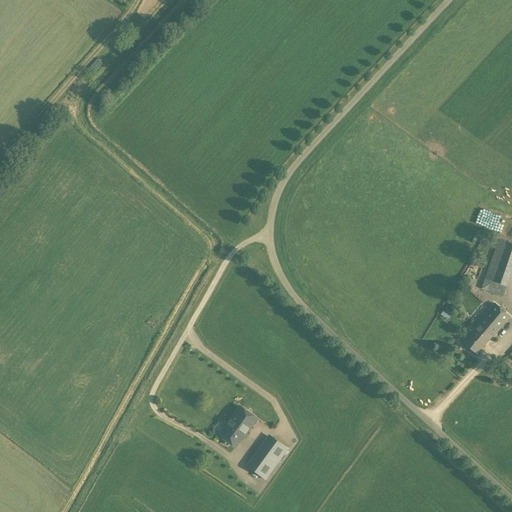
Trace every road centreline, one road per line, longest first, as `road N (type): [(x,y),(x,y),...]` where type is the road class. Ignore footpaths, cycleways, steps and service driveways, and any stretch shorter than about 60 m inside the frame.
road 1 (unclassified): [(511,499),(310,313),(282,281),(271,253),(273,204),(285,178),(448,0)]
road 2 (track): [(0,161),(137,0)]
